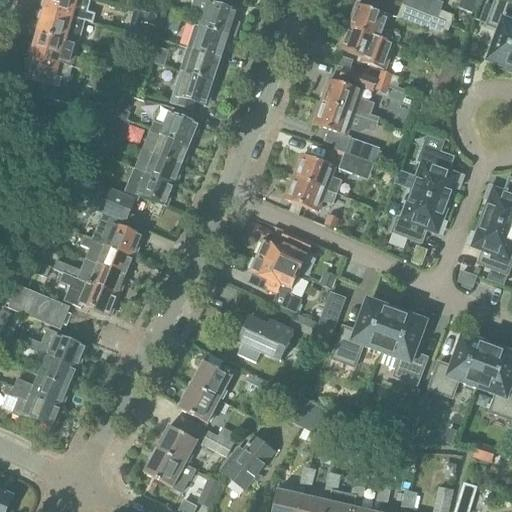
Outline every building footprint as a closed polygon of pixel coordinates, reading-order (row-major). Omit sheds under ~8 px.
[(47,0),(44,11),(85,23),(85,22),(93,24),(95,15),(87,13),(91,0),(47,0)] [(202,28),(232,38),(233,37),(236,38),(241,25),(235,23),(238,14),(222,9),(224,3),(215,0),(196,0),(194,7),(200,9),(199,14),(203,15),(200,26),(202,27),(202,28)] [(433,0),(404,0),(402,6),(451,25),(454,17),(441,12),(444,4),(433,0)] [(511,73),(511,4),(499,0),(496,0),(487,27),(499,31),(500,34),(490,62),(502,66),(501,70),(511,73)] [(358,5),(349,29),(396,46),(396,45),(394,45),(398,35),(385,31),(390,17),(358,5)] [(451,25),(402,6),(397,19),(446,38),(451,25)] [(85,23),(44,11),(37,35),(78,46),(85,23)] [(177,34),(181,21),(169,18),(165,31),(177,34)] [(148,54),(155,27),(143,24),(136,51),(148,54)] [(202,28),(194,51),(222,60),(225,52),(227,53),(232,38),(202,28)] [(396,46),(349,29),(341,51),(361,58),(359,64),(386,73),(396,46)] [(75,58),(78,46),(37,35),(31,56),(70,68),(72,69),(78,70),(79,71),(79,73),(90,77),(93,65),(83,61),(83,60),(81,60),(75,58)] [(150,63),(164,68),(169,52),(155,48),(150,63)] [(215,83),(222,60),(194,51),(188,49),(187,50),(180,71),(181,72),(187,74),(215,83)] [(70,68),(31,56),(24,80),(36,84),(32,96),(69,106),(75,94),(66,89),(72,69),(70,68)] [(443,69),(437,88),(450,92),(453,83),(451,82),(454,72),(443,69)] [(393,87),(378,82),(350,71),(346,83),(373,93),(374,91),(389,96),(393,87)] [(215,83),(187,74),(181,72),(170,104),(193,112),(196,103),(207,107),(215,83)] [(381,72),(378,82),(393,87),(398,89),(401,79),(381,72)] [(113,101),(120,90),(94,75),(88,87),(113,101)] [(331,81),(322,104),(357,116),(366,120),(371,105),(360,101),(363,93),(331,81)] [(346,138),(349,130),(360,134),(364,120),(366,120),(357,116),(322,104),(314,126),(346,138)] [(434,114),(422,109),(418,119),(430,124),(434,114)] [(120,110),(116,118),(127,122),(130,115),(127,113),(120,110)] [(190,147),(198,127),(191,124),(194,116),(173,110),(171,116),(166,127),(154,123),(151,131),(190,147)] [(127,122),(116,118),(108,135),(119,140),(118,141),(122,143),(130,123),(127,122)] [(151,131),(147,140),(143,151),(182,167),(190,147),(151,131)] [(119,140),(108,135),(97,153),(107,159),(118,141),(119,140)] [(373,167),(374,166),(377,156),(380,150),(350,139),(344,156),(373,167)] [(449,206),(460,177),(448,173),(453,159),(424,148),(418,163),(422,164),(416,179),(399,172),(396,180),(394,185),(408,190),(408,191),(449,206)] [(143,151),(139,161),(136,171),(174,186),(182,167),(143,151)] [(303,156),(294,179),(336,196),(341,182),(331,178),(335,168),(303,156)] [(373,167),(344,156),(338,171),(368,182),(370,178),(376,180),(380,168),(374,166),(373,167)] [(136,171),(132,178),(125,197),(136,202),(139,195),(167,206),(174,186),(136,171)] [(294,179),(291,189),(289,190),(287,196),(287,198),(286,201),(318,213),(321,203),(332,207),(336,196),(294,179)] [(136,202),(125,197),(81,180),(73,201),(84,205),(127,223),(136,202)] [(482,219),(511,229),(511,180),(510,180),(505,193),(493,189),(482,219)] [(449,206),(408,191),(403,203),(407,205),(401,220),(398,219),(392,234),(422,245),(427,231),(438,235),(449,206)] [(318,213),(314,223),(336,231),(340,221),(318,213)] [(102,216),(92,240),(134,258),(141,238),(114,227),(116,221),(112,220),(102,216)] [(511,253),(511,229),(482,219),(472,248),(483,252),(478,265),(507,276),(511,264),(511,261),(510,260),(511,253)] [(58,248),(66,233),(53,227),(45,241),(58,248)] [(92,240),(88,238),(85,237),(81,247),(102,256),(98,265),(126,277),(134,258),(92,240)] [(297,278),(308,253),(284,242),(281,249),(263,241),(255,259),(297,278)] [(427,252),(416,247),(410,263),(422,267),(427,252)] [(255,259),(249,274),(266,282),(263,289),(276,295),(271,304),(295,315),(301,301),(289,296),(297,278),(255,259)] [(84,265),(81,272),(57,262),(53,270),(63,275),(63,274),(118,297),(126,277),(98,265),(98,266),(85,261),(84,265)] [(39,283),(44,271),(32,265),(27,277),(39,283)] [(477,278),(461,272),(457,284),(473,290),(477,278)] [(324,273),(319,285),(332,291),(337,278),(324,273)] [(63,274),(63,275),(60,284),(70,288),(64,303),(81,310),(83,306),(110,316),(118,297),(63,274)] [(9,310),(11,311),(61,331),(70,308),(18,287),(9,310)] [(331,296),(321,324),(334,329),(345,301),(331,296)] [(382,355),(398,311),(382,305),(381,309),(369,304),(359,331),(356,333),(343,328),(332,360),(355,369),(363,348),(382,355)] [(11,311),(9,310),(3,307),(0,312),(0,336),(1,337),(12,316),(9,315),(11,311)] [(398,311),(382,355),(400,362),(394,378),(418,387),(428,359),(416,355),(414,352),(424,325),(412,320),(413,316),(398,311)] [(243,346),(238,357),(256,365),(261,354),(281,363),(293,335),(275,326),(274,329),(259,322),(261,317),(254,314),(252,319),(250,318),(239,344),(243,346)] [(289,328),(311,337),(316,325),(295,316),(289,328)] [(319,327),(314,339),(327,344),(332,332),(319,327)] [(85,349),(55,337),(56,334),(47,331),(41,346),(29,341),(26,348),(38,351),(38,352),(77,369),(85,349)] [(477,390),(493,346),(478,340),(477,344),(464,339),(454,367),(451,368),(439,364),(429,391),(452,400),(458,383),(477,390)] [(493,346),(477,390),(496,397),(489,414),(511,422),(511,390),(510,387),(511,380),(511,356),(507,355),(509,351),(493,346)] [(38,351),(26,348),(23,355),(44,364),(39,376),(68,389),(77,369),(38,352),(38,351)] [(203,363),(190,386),(220,403),(233,379),(203,363)] [(18,379),(14,388),(61,408),(68,389),(39,376),(35,386),(18,379)] [(244,391),(268,403),(274,392),(250,380),(244,391)] [(53,428),(61,408),(14,388),(7,385),(3,395),(8,397),(2,411),(13,416),(25,421),(26,417),(53,428)] [(220,403),(190,386),(177,410),(207,426),(220,403)] [(304,430),(320,438),(325,410),(304,401),(292,425),(304,430)] [(368,416),(360,412),(354,426),(362,429),(368,416)] [(396,416),(393,425),(405,430),(409,421),(396,416)] [(168,428),(156,451),(186,467),(198,443),(168,428)] [(224,428),(218,439),(208,434),(201,446),(226,459),(238,436),(224,428)] [(274,453),(254,437),(243,451),(239,448),(221,471),(245,490),(274,453)] [(496,449),(477,444),(473,459),(491,465),(496,449)] [(190,482),(196,472),(186,467),(156,451),(144,475),(173,490),(182,495),(189,481),(190,482)] [(303,468),(299,485),(311,488),(315,471),(303,468)] [(331,492),(337,494),(341,477),(329,474),(325,491),(331,492)] [(211,511),(221,486),(220,485),(209,481),(208,480),(197,506),(211,511)] [(354,480),(350,497),(356,498),(362,500),(366,483),(354,480)] [(387,506),(391,489),(379,486),(375,503),(387,506)] [(463,486),(459,499),(473,503),(477,489),(463,486)] [(449,511),(452,500),(439,488),(433,511),(449,511)] [(299,511),(303,497),(277,491),(272,511),(299,511)] [(0,511),(11,511),(12,511),(8,510),(13,499),(0,492),(0,511)] [(329,503),(326,511),(352,511),(353,509),(354,509),(356,498),(350,497),(337,494),(331,492),(328,503),(329,503)] [(401,509),(414,511),(416,511),(420,498),(416,497),(417,495),(404,492),(401,509)] [(303,497),(299,511),(326,511),(329,503),(328,503),(303,497)]
